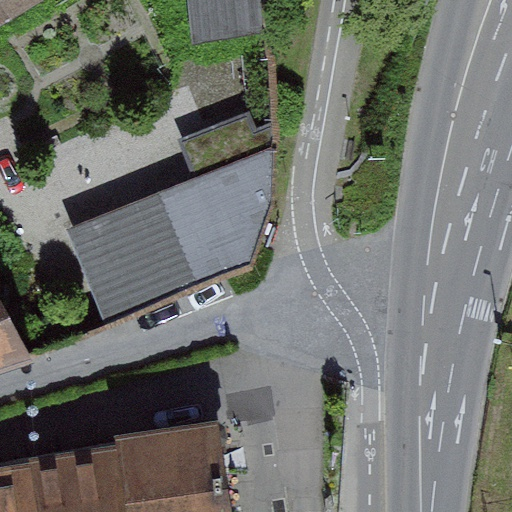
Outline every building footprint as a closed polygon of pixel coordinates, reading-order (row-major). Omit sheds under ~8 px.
[(0,0),(0,22),(36,0),(0,0)] [(196,0),(201,44),(267,30),(264,0),(196,0)] [(275,207),(276,162),(77,237),(112,325),(257,262),(275,207)] [(0,366),(30,354),(0,298),(0,366)] [(231,511),(219,427),(122,442),(123,452),(34,466),(36,470),(0,476),(0,511),(231,511)]
